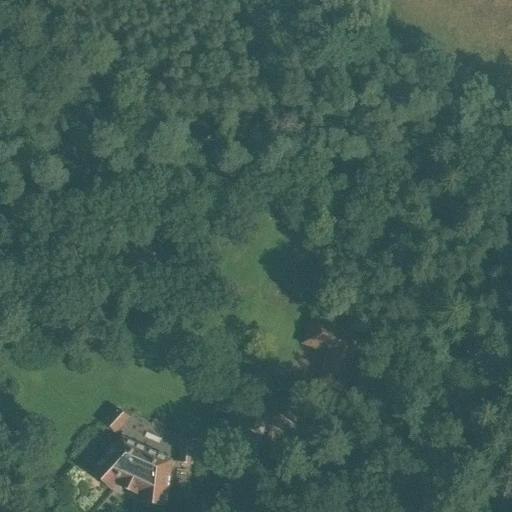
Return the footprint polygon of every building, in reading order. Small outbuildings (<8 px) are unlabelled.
[(131,289),(155,261),(140,248),(116,276),(131,289)] [(372,293),(384,261),(367,254),(354,286),(372,293)] [(329,353),(328,353),(316,382),(343,393),(365,338),(314,317),(307,336),(332,346),(329,353)] [(115,434),(128,419),(119,411),(105,425),(115,434)] [(166,507),(171,461),(123,440),(92,472),(112,491),(117,486),(140,496),(140,504),(166,507)] [(191,465),(194,445),(182,443),(179,463),(191,465)]
